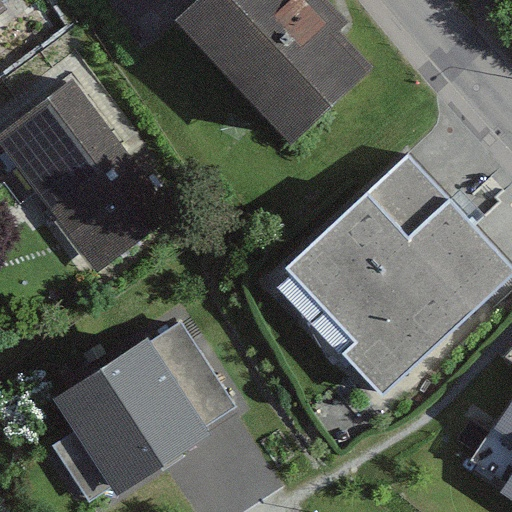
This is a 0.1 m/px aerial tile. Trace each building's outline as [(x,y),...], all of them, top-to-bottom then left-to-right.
[(296,0),(200,0),(169,31),(284,147),(364,69),(296,0)] [(81,87),(2,141),(88,267),(167,213),(81,87)] [(511,273),(511,245),(411,140),(281,264),(350,336),(334,351),(380,399),(511,273)] [(62,454),(42,468),(71,511),(109,511),(181,465),(177,459),(214,436),(163,359),(131,380),(126,373),(44,427),(62,454)] [(511,466),(511,424),(508,422),(490,454),(511,466)]
